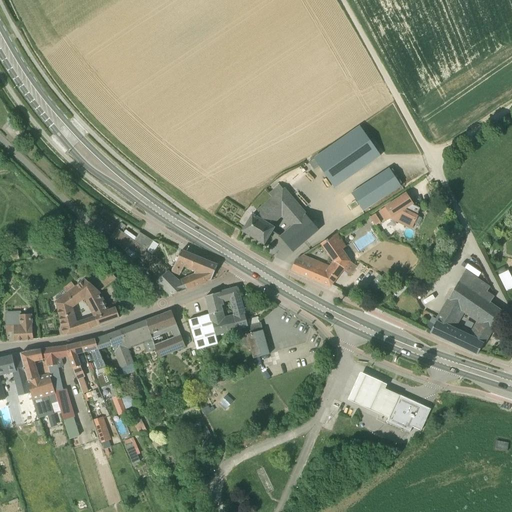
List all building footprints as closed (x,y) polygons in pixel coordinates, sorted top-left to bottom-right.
[(335,188),(380,156),(360,126),(314,159),(335,188)] [(363,211),(401,186),(389,169),(351,194),(363,211)] [(251,216),(243,231),(264,244),(271,231),(273,232),(275,227),(272,225),(282,216),(292,227),(281,237),(294,251),(317,231),(279,186),(270,194),(273,198),(251,216)] [(435,206),(447,201),(440,188),(432,192),(435,206)] [(386,221),(394,216),(408,223),(407,225),(412,228),(414,223),(418,225),(422,218),(417,216),(420,208),(412,204),(413,204),(406,194),(379,211),(386,221)] [(381,222),(375,214),(370,217),(376,226),(381,222)] [(117,229),(122,232),(126,227),(122,223),(117,228),(117,229)] [(122,232),(117,229),(111,237),(125,251),(129,248),(150,268),(157,261),(159,259),(147,251),(147,252),(124,234),(122,232)] [(126,231),(124,234),(147,252),(147,251),(154,241),(142,234),(140,233),(136,238),(126,231)] [(14,232),(6,234),(7,242),(15,240),(14,232)] [(349,261),(332,237),(321,244),(333,262),(330,266),(304,255),(296,260),(291,270),(331,286),(344,269),(350,274),(356,266),(350,261),(349,261)] [(18,250),(9,252),(10,263),(15,262),(15,260),(19,259),(18,250)] [(191,272),(197,258),(181,251),(171,271),(181,276),(183,270),(186,271),(187,270),(191,272)] [(211,281),(218,266),(197,258),(191,272),(193,272),(195,269),(200,271),(178,280),(189,289),(211,281)] [(500,273),(507,289),(511,286),(511,274),(509,268),(500,273)] [(111,272),(100,281),(105,287),(116,278),(111,272)] [(168,272),(157,282),(171,296),(189,289),(178,280),(168,272)] [(372,282),(379,289),(387,282),(379,275),(372,282)] [(98,324),(98,325),(120,318),(116,308),(108,312),(98,293),(85,281),(57,302),(65,334),(65,335),(82,331),(92,328),(91,327),(88,318),(77,322),(72,308),(84,299),(93,317),(96,316),(99,324),(98,324)] [(502,312),(459,282),(430,333),(433,334),(477,354),(479,351),(502,312)] [(382,290),(387,295),(392,291),(386,286),(382,290)] [(248,325),(237,288),(227,291),(230,301),(233,315),(236,328),(248,325)] [(224,305),(224,303),(230,301),(227,291),(206,296),(210,314),(189,320),(197,349),(218,343),(216,336),(237,331),(236,328),(233,315),(225,317),(222,306),(224,305)] [(22,313),(19,313),(19,311),(5,312),(6,328),(14,327),(15,331),(15,340),(15,341),(33,340),(32,315),(22,316),(22,313)] [(177,324),(172,311),(146,321),(152,338),(153,341),(161,338),(158,332),(170,327),(171,332),(174,337),(155,344),(156,349),(159,358),(186,347),(181,336),(177,325),(177,324)] [(121,330),(128,347),(142,342),(147,352),(156,349),(155,344),(153,341),(152,338),(146,321),(121,330)] [(236,328),(237,331),(241,346),(249,344),(253,358),(269,354),(261,323),(248,326),(248,325),(236,328)] [(128,347),(121,330),(108,335),(112,346),(121,369),(134,364),(128,347)] [(95,340),(81,343),(84,351),(90,349),(100,376),(97,377),(101,388),(112,384),(108,373),(105,366),(99,350),(112,346),(108,335),(95,340)] [(77,378),(77,380),(85,377),(85,376),(81,371),(76,353),(84,351),(81,343),(67,346),(70,357),(71,361),(77,378)] [(59,348),(41,350),(41,351),(42,358),(48,359),(50,374),(58,402),(64,421),(74,418),(65,389),(63,390),(62,387),(57,365),(56,359),(70,357),(67,346),(59,348)] [(37,418),(54,413),(51,404),(58,402),(50,374),(37,377),(33,364),(37,363),(36,360),(42,358),(41,351),(41,350),(33,351),(30,351),(21,354),(23,362),(31,394),(37,418)] [(0,401),(5,401),(2,389),(0,389),(0,375),(16,371),(19,384),(16,385),(19,396),(31,394),(23,362),(14,363),(13,357),(12,356),(0,358),(0,401)] [(358,372),(345,399),(386,419),(398,395),(383,388),(385,385),(358,372)] [(233,402),(226,395),(219,403),(221,406),(225,410),(233,402)] [(421,431),(427,418),(431,409),(429,409),(429,410),(422,406),(422,405),(421,405),(420,406),(400,396),(400,395),(399,395),(398,396),(399,397),(395,406),(388,421),(387,421),(386,422),(410,433),(412,427),(421,431)] [(116,397),(122,414),(126,413),(119,396),(116,397)] [(132,406),(134,403),(132,398),(128,396),(126,397),(122,398),(126,409),(130,408),(132,406)] [(211,411),(208,406),(201,409),(204,415),(205,415),(211,412),(211,411)] [(145,428),(139,416),(131,419),(137,432),(138,434),(146,430),(145,428)] [(93,421),(101,444),(111,440),(103,417),(93,421)] [(128,430),(124,421),(116,424),(120,433),(128,430)] [(40,425),(35,427),(38,436),(43,434),(42,428),(41,425),(40,425)] [(213,439),(207,427),(194,433),(201,445),(213,439)] [(507,451),(509,443),(496,441),(495,449),(507,451)] [(140,461),(132,442),(124,445),(133,464),(140,461)]
